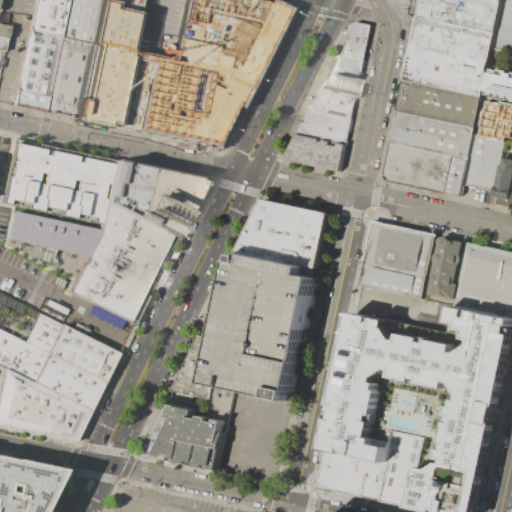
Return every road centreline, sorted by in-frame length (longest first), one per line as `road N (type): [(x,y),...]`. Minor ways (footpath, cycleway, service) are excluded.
road 1 (primary): [(78,511),(105,477),(339,7)]
road 2 (primary): [(317,0),(77,488),(75,511)]
road 3 (residential): [(390,26),(294,502)]
road 4 (residential): [(511,228),(254,175)]
road 5 (residential): [(234,170),(0,120)]
road 6 (residential): [(294,502),(91,460)]
